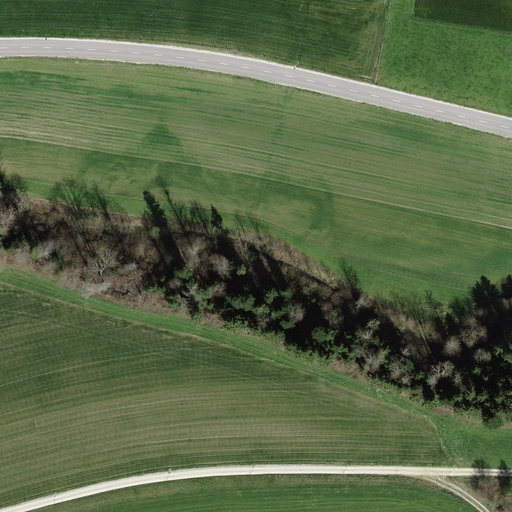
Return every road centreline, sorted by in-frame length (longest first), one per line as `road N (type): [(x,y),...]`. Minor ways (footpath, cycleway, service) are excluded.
road 1 (tertiary): [(0,47),(204,59),(511,128)]
road 2 (track): [(11,511),(226,468),(511,473)]
